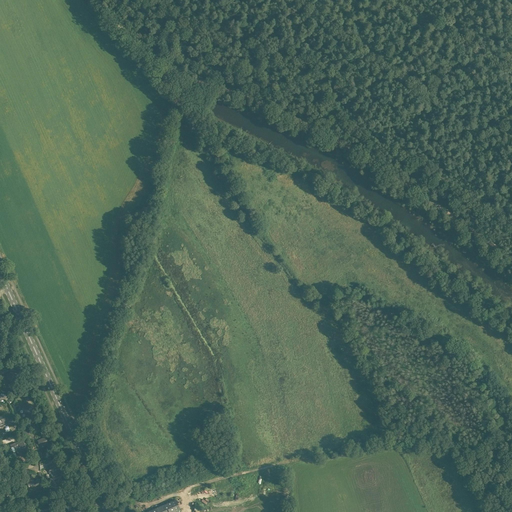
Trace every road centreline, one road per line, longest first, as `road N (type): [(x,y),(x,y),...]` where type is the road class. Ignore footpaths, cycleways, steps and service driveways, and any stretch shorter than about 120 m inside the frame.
road 1 (track): [(101,0),(174,71),(326,131),(511,256)]
road 2 (primary): [(108,511),(0,272)]
road 3 (track): [(384,436),(190,486),(186,511)]
road 4 (track): [(407,0),(511,69)]
